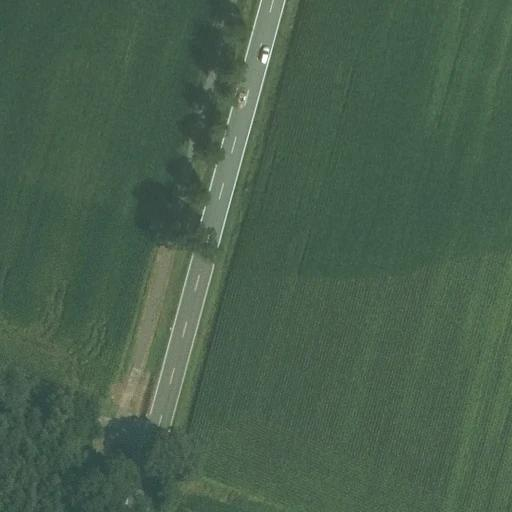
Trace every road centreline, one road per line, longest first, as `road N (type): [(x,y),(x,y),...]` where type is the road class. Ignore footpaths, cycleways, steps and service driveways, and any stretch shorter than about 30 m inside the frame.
road 1 (secondary): [(151,447),(272,0)]
road 2 (unclassified): [(151,447),(0,381)]
